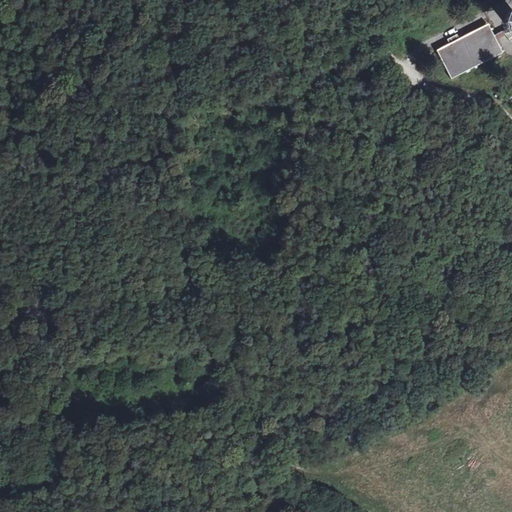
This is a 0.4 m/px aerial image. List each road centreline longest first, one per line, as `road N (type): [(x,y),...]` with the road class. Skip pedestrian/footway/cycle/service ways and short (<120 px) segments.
road 1 (track): [(511,343),(420,411),(265,475),(250,511)]
road 2 (track): [(511,124),(414,75),(350,0)]
